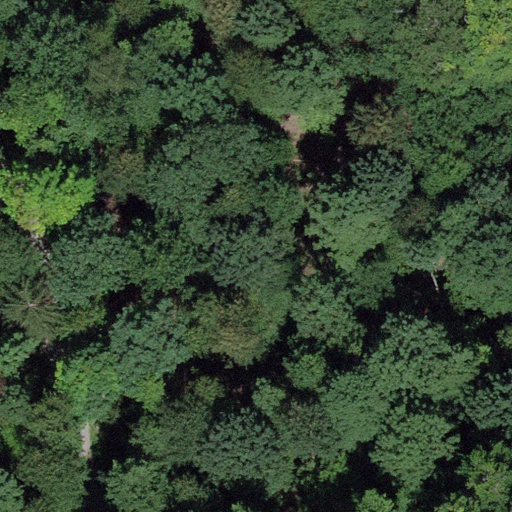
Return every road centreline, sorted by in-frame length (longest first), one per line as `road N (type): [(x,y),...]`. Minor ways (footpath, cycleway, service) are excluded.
road 1 (track): [(0,179),(62,328),(90,511)]
road 2 (track): [(378,511),(511,478)]
